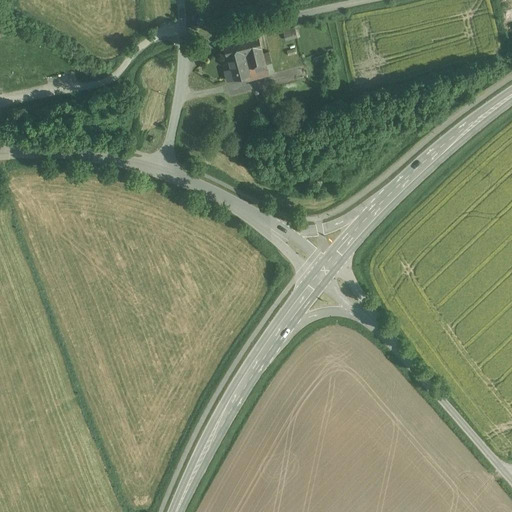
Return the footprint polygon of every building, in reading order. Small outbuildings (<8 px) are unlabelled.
[(294,28),(282,31),(285,39),(296,36),(294,28)] [(259,35),(241,40),(249,67),(266,63),(263,52),(259,35)] [(241,39),(224,43),(230,68),(224,70),(227,80),(247,74),(251,73),(249,67),(241,40),(241,39)] [(269,50),(263,52),(266,63),(271,61),(269,50)] [(274,71),(271,61),(266,63),(268,72),(274,71)] [(251,73),(247,74),(248,78),(268,72),(266,63),(249,67),(251,73)] [(284,103),(276,106),(276,107),(280,118),(288,115),(284,103)] [(276,107),(262,112),(265,123),(280,118),(276,107)]
